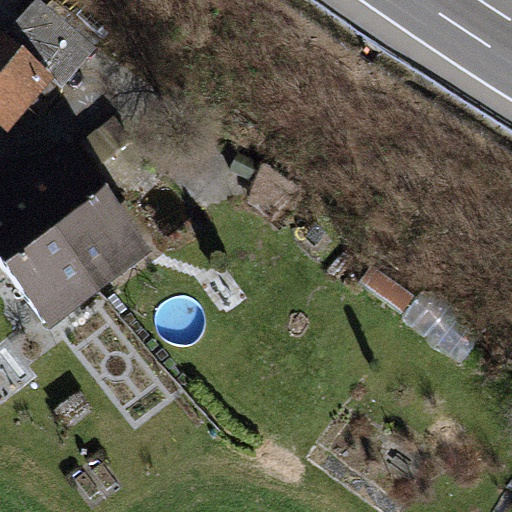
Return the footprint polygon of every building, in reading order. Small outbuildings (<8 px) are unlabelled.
[(39,0),(7,38),(58,82),(66,88),(98,51),(39,0)] [(0,31),(0,128),(10,137),(58,82),(7,38),(0,31)] [(116,118),(82,144),(100,168),(134,142),(116,118)] [(17,180),(106,295),(156,256),(67,142),(17,180)] [(106,295),(17,180),(0,193),(0,267),(53,336),(106,295)]
